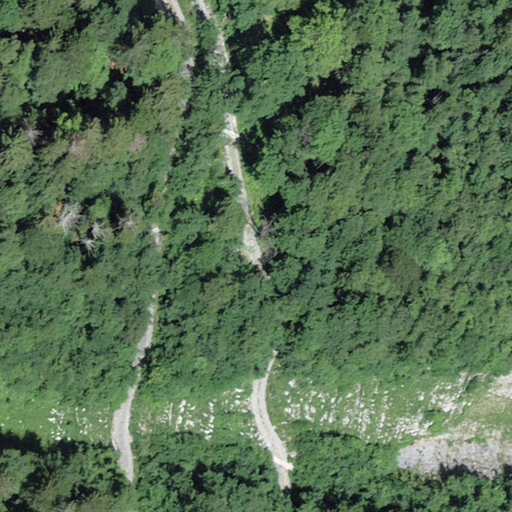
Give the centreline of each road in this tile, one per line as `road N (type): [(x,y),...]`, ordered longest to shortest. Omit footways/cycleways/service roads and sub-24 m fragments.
road 1 (track): [(286,511),(280,451),(260,406),(279,332),(250,239),(216,39),(200,0)]
road 2 (track): [(170,0),(186,33),(186,66),(163,161),(145,338),(123,418),(127,492),(119,511)]
